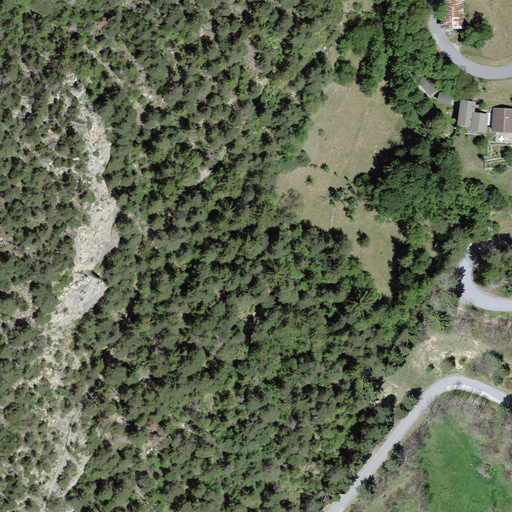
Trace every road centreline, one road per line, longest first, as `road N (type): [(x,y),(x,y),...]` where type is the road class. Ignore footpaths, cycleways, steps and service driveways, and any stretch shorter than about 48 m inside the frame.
road 1 (unclassified): [(334,511),(437,389),(463,386),(511,406)]
road 2 (unclassified): [(511,307),(485,303),(466,275),(478,253),(511,241)]
road 3 (unclassified): [(511,68),(478,69),(453,53),(433,0)]
